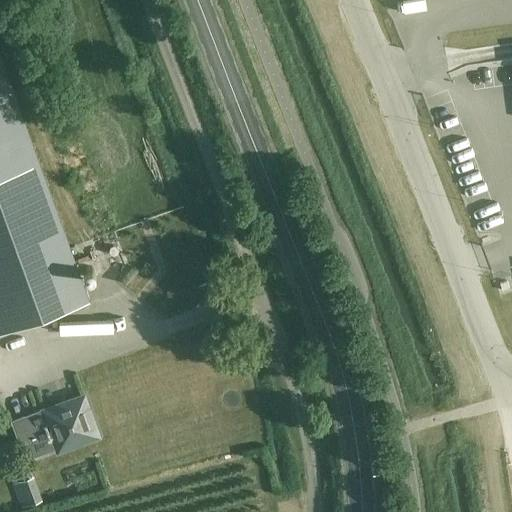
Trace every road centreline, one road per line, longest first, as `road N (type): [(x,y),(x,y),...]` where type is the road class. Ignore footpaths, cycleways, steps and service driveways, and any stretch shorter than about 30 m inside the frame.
road 1 (secondary): [(360,511),(353,412),(196,0)]
road 2 (unclassified): [(148,0),(287,353),(313,511)]
road 3 (unclassified): [(349,0),(511,398)]
road 4 (track): [(262,511),(241,460),(40,511)]
road 5 (track): [(509,398),(487,434),(498,511)]
